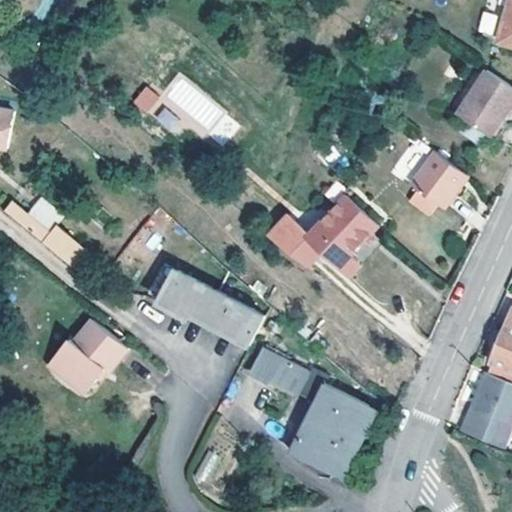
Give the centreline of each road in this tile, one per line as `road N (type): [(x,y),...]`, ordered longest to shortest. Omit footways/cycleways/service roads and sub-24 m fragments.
road 1 (unknown): [(438,388),(55,66),(0,31)]
road 2 (unclassified): [(407,472),(511,217)]
